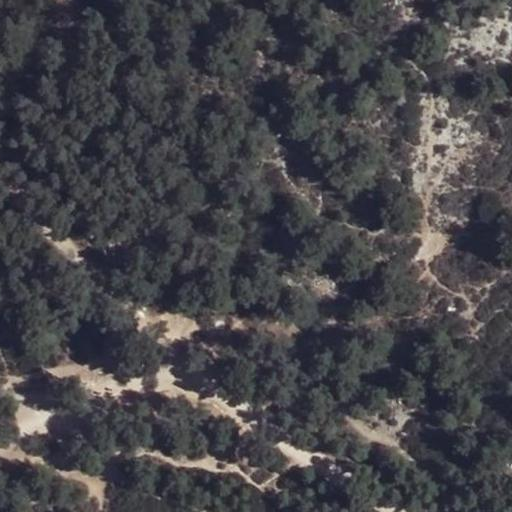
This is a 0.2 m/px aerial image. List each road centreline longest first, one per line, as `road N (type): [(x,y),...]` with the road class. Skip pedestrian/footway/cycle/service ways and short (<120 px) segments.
road 1 (track): [(0,437),(137,382),(186,385),(393,511)]
road 2 (track): [(186,385),(161,337),(0,172)]
